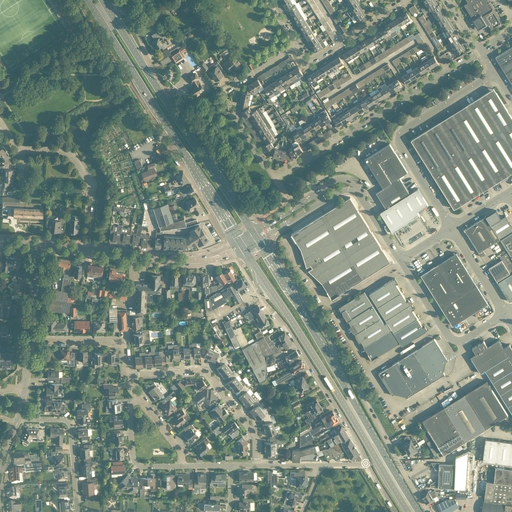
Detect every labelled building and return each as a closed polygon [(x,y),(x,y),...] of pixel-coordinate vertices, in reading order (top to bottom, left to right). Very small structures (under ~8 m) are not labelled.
[(182,3),(182,2),(180,3),(186,11),(195,5),(191,0),(184,0),(183,1),(184,2),(182,3)] [(290,0),(283,5),(282,5),(283,5),(284,7),(283,7),(284,7),(285,9),(285,10),(287,9),(295,4),(297,3),(294,0),(290,0)] [(354,0),(347,5),(350,10),(360,3),(360,2),(359,3),(358,1),(358,0),(357,0),(354,0)] [(424,7),(427,12),(429,11),(438,5),(438,4),(437,4),(436,2),(435,0),(434,0),(426,5),(424,7)] [(483,22),(484,22),(485,21),(485,22),(486,23),(488,27),(488,28),(489,28),(491,30),(501,24),(501,22),(490,4),(489,4),(490,2),(488,1),(488,0),(487,0),(508,0),(511,3),(511,0),(466,0),(468,2),(465,4),(465,5),(472,17),(473,17),(474,17),(475,18),(474,19),(474,20),(476,23),(475,24),(477,25),(478,28),(480,28),(484,26),(484,24),(483,22)] [(168,6),(172,11),(179,5),(176,1),(168,6)] [(332,6),(329,1),(324,4),(328,9),(332,6)] [(352,13),(349,15),(351,17),(354,15),(362,10),(361,8),(359,6),(360,6),(359,5),(360,4),(360,3),(352,9),(350,10),(352,13)] [(289,13),(290,13),(291,14),(299,9),(295,4),(287,9),(288,10),(289,12),(289,13)] [(438,5),(429,11),(432,16),(435,15),(443,9),(442,10),(441,8),(442,8),(442,7),(441,7),(440,5),(440,4),(438,5)] [(293,19),(294,20),(302,15),(299,9),(291,14),(290,15),(291,15),(292,16),(291,17),(292,17),(293,19)] [(435,15),(438,20),(446,15),(446,14),(445,14),(444,12),(444,11),(444,12),(443,10),(443,9),(435,15)] [(362,10),(354,15),(357,21),(360,19),(362,21),(367,19),(365,16),(366,15),(365,14),(363,12),(364,12),(363,12),(362,10)] [(400,14),(406,22),(407,25),(413,21),(406,10),(405,11),(403,13),(402,12),(402,13),(401,14),(400,14)] [(396,16),(395,17),(400,26),(402,28),(407,25),(406,22),(400,14),(399,15),(398,15),(396,17),(396,16)] [(297,25),(305,20),(302,15),(294,20),(294,21),(295,21),(296,23),(296,24),(296,23),(297,25)] [(438,20),(441,25),(450,20),(449,20),(448,19),(448,18),(447,16),(446,15),(438,20)] [(390,20),(389,20),(395,29),(400,26),(395,17),(394,18),(392,19),(391,19),(392,20),(390,21),(390,20)] [(162,21),(166,27),(171,24),(168,18),(162,21)] [(300,30),(300,31),(309,25),(312,23),(309,18),(305,20),(297,25),(297,26),(298,25),(299,27),(298,27),(298,28),(299,27),(300,30)] [(384,24),(392,37),(392,36),(391,35),(393,33),(395,33),(397,32),(395,29),(389,20),(389,21),(390,21),(388,22),(387,22),(385,23),(384,24)] [(441,25),(445,31),(453,26),(452,24),(452,25),(451,23),(451,22),(450,22),(449,21),(450,20),(441,25)] [(347,30),(342,22),(338,25),(340,28),(339,29),(342,33),(347,30)] [(211,23),(198,30),(200,33),(201,32),(203,35),(204,37),(210,33),(209,31),(209,30),(213,27),(211,23)] [(171,24),(166,27),(170,34),(175,31),(171,24)] [(380,29),(385,37),(387,40),(392,37),(384,24),(385,25),(384,26),(382,28),(382,27),(382,28),(380,29)] [(304,36),(312,31),(309,25),(300,31),(301,32),(303,34),(302,34),(303,34),(304,36)] [(445,31),(448,36),(456,31),(455,29),(453,27),(454,27),(453,26),(445,31)] [(306,40),(307,41),(315,36),(314,33),(316,32),(314,29),(312,31),(304,36),(305,38),(307,40),(306,40)] [(375,31),(374,32),(380,41),(385,37),(380,29),(378,30),(376,32),(375,31)] [(155,40),(152,42),(153,42),(152,43),(154,46),(154,45),(157,49),(161,46),(161,48),(164,46),(167,45),(164,41),(162,38),(162,37),(163,36),(160,31),(157,33),(156,32),(152,35),(155,40)] [(450,42),(460,36),(459,35),(457,33),(458,33),(457,33),(456,31),(448,36),(451,41),(450,42)] [(369,35),(374,44),(376,46),(378,45),(377,43),(380,41),(374,32),(373,33),(374,33),(371,34),(371,35),(370,36),(369,35)] [(408,33),(406,34),(407,37),(410,41),(415,38),(414,36),(412,33),(410,35),(408,33)] [(365,38),(364,39),(369,47),(374,44),(369,35),(369,36),(367,37),(365,38)] [(310,47),(319,41),(315,36),(307,41),(308,42),(309,44),(309,45),(310,45),(311,46),(310,47)] [(450,42),(453,48),(461,42),(461,43),(460,41),(460,40),(459,38),(458,37),(460,36),(450,42)] [(425,44),(422,38),(417,41),(419,44),(420,46),(425,44)] [(310,47),(311,47),(312,48),(311,49),(312,49),(313,51),(314,52),(322,47),(322,48),(326,46),(322,39),(319,41),(310,47)] [(359,42),(358,42),(364,51),(369,47),(364,39),(363,39),(363,40),(361,41),(360,41),(361,41),(359,42)] [(226,40),(222,43),(227,49),(230,47),(226,40)] [(354,45),(353,45),(358,54),(364,51),(358,42),(358,43),(357,44),(357,43),(356,43),(356,44),(354,45)] [(461,42),(453,48),(456,53),(457,53),(459,56),(464,53),(465,50),(464,48),(465,48),(464,47),(463,45),(463,44),(462,45),(461,43),(462,43),(461,42)] [(348,49),(353,57),(358,54),(353,45),(352,46),(350,48),(350,47),(350,48),(348,49)] [(511,46),(496,57),(511,83),(511,46)] [(167,48),(159,53),(161,56),(163,58),(165,63),(174,63),(169,55),(171,54),(167,48)] [(170,55),(175,63),(184,57),(179,49),(170,55)] [(353,57),(348,49),(346,50),(345,50),(346,50),(344,52),(343,51),(342,52),(348,61),(353,57)] [(450,62),(445,53),(442,55),(446,62),(447,63),(450,62)] [(228,60),(223,64),(228,71),(231,69),(233,67),(235,69),(236,68),(236,69),(237,69),(239,67),(238,66),(241,65),(241,64),(234,55),(228,60)] [(335,57),(333,58),(337,64),(338,67),(343,63),(338,55),(337,55),(337,56),(335,57),(334,57),(335,57)] [(434,56),(429,60),(434,68),(439,65),(434,56)] [(395,65),(400,62),(398,57),(392,61),(395,65)] [(422,61),(423,63),(429,71),(434,68),(429,60),(427,57),(422,61)] [(328,61),(327,61),(333,70),(334,72),(340,69),(338,67),(337,64),(333,58),(332,58),(333,59),(331,60),(331,59),(330,59),(331,60),(328,61)] [(200,64),(205,71),(208,68),(203,61),(200,64)] [(216,66),(209,72),(215,81),(217,79),(218,78),(220,77),(221,77),(221,78),(223,76),(223,75),(220,71),(223,69),(217,61),(214,63),(216,66)] [(322,65),(327,73),(333,70),(327,61),(326,62),(324,64),(324,63),(324,64),(322,65)] [(287,64),(287,65),(289,69),(290,69),(291,71),(288,72),(292,78),(293,80),(295,82),(299,79),(298,77),(297,76),(292,67),(289,63),(287,64)] [(423,63),(418,66),(423,75),(429,71),(423,63)] [(160,67),(157,70),(163,74),(165,72),(166,72),(166,73),(166,74),(166,75),(166,76),(167,76),(168,77),(169,77),(170,77),(171,77),(171,76),(172,76),(172,75),(173,74),(173,73),(172,72),(172,71),(171,71),(171,70),(170,70),(169,70),(168,70),(167,70),(167,71),(166,70),(168,69),(163,65),(161,67),(164,69),(163,70),(160,67)] [(318,67),(317,68),(322,77),(327,73),(322,65),(320,66),(318,68),(318,67)] [(294,66),(292,67),(297,76),(298,77),(299,79),(300,80),(305,77),(303,74),(302,73),(298,66),(295,68),(294,66)] [(418,66),(413,70),(418,78),(423,75),(418,66)] [(362,71),(359,67),(353,70),(356,75),(362,71)] [(312,71),(311,71),(317,80),(322,77),(317,68),(316,69),(314,70),(313,70),(313,71),(312,72),(312,71)] [(413,70),(407,73),(413,81),(418,78),(413,70)] [(307,74),(306,75),(309,79),(311,83),(314,87),(319,84),(317,80),(311,71),(311,72),(310,73),(309,72),(309,73),(307,74)] [(284,72),(282,73),(288,83),(290,85),(295,82),(293,80),(292,78),(288,72),(285,74),(284,72)] [(191,83),(192,83),(194,82),(196,86),(192,89),(191,90),(191,91),(193,94),(194,94),(195,94),(203,89),(197,79),(199,79),(195,73),(187,78),(191,83)] [(281,77),(279,78),(283,86),(288,83),(282,73),(280,74),(281,77)] [(413,81),(407,73),(402,76),(407,85),(413,81)] [(342,77),(339,79),(342,84),(347,81),(344,76),(343,74),(341,75),(342,77)] [(254,79),(252,80),(258,89),(259,91),(264,88),(269,95),(264,88),(263,85),(262,86),(261,83),(263,81),(262,80),(259,76),(257,77),(258,79),(255,81),(254,79)] [(275,78),(273,79),(280,91),(285,88),(283,86),(279,78),(276,80),(275,78)] [(272,83),(269,84),(275,94),(275,95),(280,92),(280,91),(273,79),(270,81),(272,83)] [(398,79),(392,82),(398,91),(403,87),(398,79)] [(251,83),(244,87),(251,92),(252,91),(253,92),(258,89),(252,80),(250,81),(251,83)] [(266,86),(263,81),(261,83),(262,86),(263,85),(264,88),(269,95),(270,98),(275,94),(269,84),(266,86)] [(392,82),(387,86),(392,94),(398,91),(392,82)] [(356,83),(351,87),(353,91),(355,93),(360,90),(359,88),(356,83)] [(379,91),(376,92),(382,101),(387,97),(382,89),(380,86),(377,88),(379,91)] [(387,86),(382,89),(387,97),(392,94),(387,86)] [(239,95),(239,97),(249,99),(251,94),(250,94),(251,92),(244,87),(243,92),(242,92),(241,95),(239,95)] [(466,106),(468,110),(506,170),(509,174),(511,171),(511,117),(496,92),(495,93),(491,92),(490,91),(466,106)] [(376,92),(371,96),(376,104),(382,101),(376,92)] [(364,96),(359,100),(366,111),(371,107),(366,99),(364,96)] [(371,96),(366,99),(371,107),(376,104),(371,96)] [(241,103),(240,108),(248,106),(248,105),(249,99),(239,97),(238,99),(240,100),(240,103),(241,103)] [(359,100),(353,103),(355,106),(360,114),(366,111),(359,100)] [(242,116),(243,118),(252,112),(249,107),(248,108),(248,106),(240,108),(244,115),(242,116)] [(350,109),(348,106),(343,110),(344,112),(350,121),(355,117),(350,109)] [(355,106),(350,109),(355,117),(360,114),(355,106)] [(250,116),(252,119),(260,114),(262,113),(259,108),(252,112),(243,118),(244,120),(250,116)] [(321,112),(320,113),(328,125),(330,129),(331,129),(332,128),(332,126),(331,125),(330,123),(333,122),(331,120),(329,115),(327,112),(326,110),(324,110),(321,112)] [(337,113),(339,116),(344,124),(350,121),(344,112),(343,110),(337,113)] [(468,110),(442,126),(480,186),(506,170),(468,110)] [(248,126),(249,128),(266,117),(263,112),(262,113),(260,114),(252,119),(254,122),(248,126)] [(320,113),(316,116),(322,126),(325,124),(326,126),(328,125),(320,113)] [(316,116),(311,119),(318,131),(320,130),(319,127),(322,126),(316,116)] [(344,124),(339,116),(334,119),(339,128),(344,124)] [(256,126),(258,129),(269,122),(266,117),(249,128),(250,129),(256,126)] [(306,122),(312,132),(315,130),(316,132),(318,131),(311,119),(306,122)] [(301,123),(301,125),(309,137),(310,136),(309,134),(312,132),(306,122),(304,121),(301,123)] [(254,135),(255,137),(271,127),(272,127),(269,122),(258,129),(260,131),(254,135)] [(480,186),(442,126),(439,122),(412,139),(430,169),(428,171),(433,180),(436,178),(454,208),(482,190),(480,186)] [(301,124),(296,127),(298,130),(302,138),(305,136),(306,138),(309,137),(301,125),(301,124)] [(262,135),(264,138),(274,132),(271,127),(255,137),(256,139),(262,135)] [(299,143),(298,143),(300,146),(302,144),(299,140),(302,138),(298,130),(296,127),(291,130),(299,143)] [(260,145),(261,147),(271,141),(275,139),(274,137),(276,135),(274,132),(264,138),(266,141),(260,145)] [(273,146),(274,146),(271,141),(261,147),(262,149),(264,148),(269,154),(274,148),(273,147),(274,147),(273,146)] [(298,143),(293,146),(299,156),(301,154),(300,153),(303,151),(303,152),(306,150),(302,144),(300,146),(298,143)] [(408,172),(390,143),(388,144),(365,158),(384,188),(376,192),(386,208),(380,212),(393,232),(420,215),(417,211),(428,204),(418,188),(410,193),(400,177),(408,172)] [(293,147),(290,149),(288,149),(289,150),(288,151),(289,159),(292,157),(296,155),(297,157),(299,156),(293,146),(293,147)] [(276,160),(278,160),(281,149),(275,148),(274,148),(274,147),(273,147),(274,148),(269,154),(273,155),(273,156),(276,157),(276,160)] [(281,149),(278,160),(280,161),(281,158),(284,159),(285,158),(289,159),(288,151),(286,151),(281,149)] [(0,160),(1,159),(5,165),(10,163),(12,163),(9,159),(11,157),(9,154),(10,154),(8,151),(0,155),(0,160)] [(134,161),(137,168),(142,166),(140,159),(134,161)] [(148,164),(150,168),(150,169),(148,170),(148,171),(142,173),(145,180),(153,177),(154,177),(153,177),(157,176),(155,170),(155,169),(154,167),(155,166),(154,162),(148,164)] [(1,172),(1,175),(2,175),(4,175),(5,175),(14,175),(14,172),(14,169),(9,169),(10,168),(10,163),(5,165),(3,165),(2,168),(3,168),(3,172),(1,172)] [(174,183),(186,176),(184,173),(185,173),(184,172),(183,171),(176,175),(178,177),(173,180),(174,183)] [(1,176),(0,177),(0,185),(2,186),(4,186),(6,186),(9,186),(9,183),(11,183),(12,182),(12,183),(13,183),(13,181),(13,179),(14,179),(14,175),(4,175),(2,175),(1,175),(1,176)] [(176,184),(177,186),(182,184),(189,180),(188,179),(188,178),(187,177),(186,176),(174,183),(175,185),(176,184)] [(191,184),(180,191),(182,194),(184,192),(184,191),(186,190),(188,194),(194,189),(191,184)] [(307,267),(311,264),(313,267),(309,270),(316,276),(322,282),(332,298),(391,261),(350,197),(292,233),(301,249),(304,258),(307,267)] [(185,200),(182,202),(182,204),(183,206),(185,207),(188,205),(191,210),(193,209),(196,215),(199,213),(203,210),(197,200),(196,201),(194,198),(190,200),(190,199),(186,202),(185,200)] [(155,207),(153,208),(155,212),(159,226),(161,230),(171,229),(171,228),(186,226),(198,223),(197,223),(197,222),(196,219),(192,220),(185,222),(184,218),(184,217),(173,220),(171,214),(171,213),(168,206),(167,203),(161,205),(155,207)] [(54,220),(50,220),(47,219),(46,224),(49,225),(49,230),(53,231),(54,232),(55,231),(60,231),(61,222),(65,223),(66,205),(64,205),(61,208),(60,214),(59,215),(60,216),(59,220),(58,221),(56,220),(55,219),(54,220)] [(13,217),(43,218),(44,209),(14,207),(13,217)] [(496,210),(486,216),(500,238),(511,230),(511,226),(505,216),(501,218),(496,210)] [(71,233),(75,233),(75,232),(78,233),(79,220),(77,219),(78,216),(72,215),(72,223),(69,223),(69,232),(71,232),(71,233)] [(500,238),(486,216),(482,219),(481,219),(465,229),(481,256),(485,254),(483,249),(496,241),(500,238)] [(188,248),(195,244),(197,242),(199,245),(202,243),(205,241),(208,239),(206,235),(202,228),(202,229),(199,224),(190,230),(192,234),(187,237),(164,236),(164,240),(161,240),(161,246),(163,247),(163,248),(174,249),(174,247),(188,248)] [(111,229),(109,240),(112,240),(112,241),(119,242),(122,225),(118,225),(118,226),(113,225),(112,230),(111,229)] [(122,242),(129,243),(131,227),(128,226),(127,232),(121,231),(122,225),(119,242),(119,240),(122,241),(122,242)] [(131,227),(129,243),(129,242),(132,242),(132,243),(138,244),(140,234),(141,229),(142,225),(138,225),(137,228),(137,234),(134,233),(134,232),(133,231),(133,230),(132,230),(131,230),(131,227)] [(511,232),(501,240),(507,249),(511,256),(511,254),(511,232)] [(140,234),(138,244),(141,245),(141,246),(147,247),(147,245),(150,246),(151,239),(148,238),(149,235),(142,234),(142,235),(140,234)] [(511,260),(511,259),(511,257),(507,249),(501,252),(503,255),(500,257),(502,260),(489,268),(497,281),(511,271),(511,260)] [(459,295),(476,284),(459,256),(457,252),(453,254),(439,263),(459,295)] [(8,268),(10,268),(13,269),(14,257),(10,257),(10,256),(8,256),(7,257),(6,256),(6,261),(3,261),(2,268),(2,270),(8,270),(8,268)] [(89,270),(87,277),(94,278),(94,277),(96,265),(92,264),(92,263),(92,262),(89,262),(87,269),(89,270)] [(441,306),(459,295),(439,263),(424,273),(422,274),(421,274),(422,275),(423,278),(441,306)] [(96,265),(94,277),(100,278),(100,277),(101,274),(101,272),(102,272),(103,269),(104,264),(100,264),(100,266),(96,265)] [(109,279),(115,280),(116,272),(117,268),(110,267),(109,279)] [(215,285),(212,286),(213,294),(217,292),(237,281),(230,269),(230,270),(228,271),(227,270),(225,272),(224,273),(226,277),(225,277),(227,280),(222,283),(218,285),(215,285)] [(116,272),(115,280),(121,281),(122,278),(124,278),(125,273),(116,272)] [(217,274),(222,283),(227,280),(225,277),(226,277),(224,273),(223,274),(222,272),(220,273),(219,272),(217,274)] [(511,273),(498,282),(509,301),(511,299),(511,273)] [(146,293),(146,298),(152,299),(152,296),(150,296),(150,293),(161,294),(161,288),(161,283),(160,283),(160,274),(150,274),(150,283),(147,283),(146,293)] [(171,283),(170,283),(170,289),(174,289),(178,290),(178,288),(178,283),(177,283),(178,275),(175,275),(174,275),(173,274),(172,275),(172,280),(171,282),(171,283)] [(191,275),(189,275),(189,288),(189,291),(192,291),(192,283),(197,283),(197,280),(197,275),(194,275),(193,275),(193,274),(192,274),(191,275)] [(201,275),(200,275),(200,280),(200,285),(205,285),(205,293),(206,293),(206,298),(204,298),(205,308),(210,308),(211,308),(209,296),(209,285),(208,285),(208,275),(205,275),(204,275),(203,274),(202,274),(201,275)] [(51,289),(49,299),(67,301),(68,296),(71,278),(70,278),(68,278),(66,277),(63,277),(61,290),(51,289)] [(209,296),(211,308),(212,309),(227,301),(231,306),(243,299),(238,291),(246,286),(241,278),(237,281),(217,292),(213,294),(209,296)] [(369,293),(378,306),(401,292),(395,283),(397,282),(394,278),(369,293)] [(136,292),(135,312),(146,312),(146,298),(146,293),(147,283),(135,282),(135,292),(136,292)] [(459,295),(441,306),(451,322),(452,324),(453,325),(454,325),(456,323),(488,303),(476,284),(459,295)] [(348,321),(348,320),(373,305),(364,291),(339,307),(348,321)] [(378,306),(386,319),(411,304),(408,299),(406,300),(401,292),(378,306)] [(0,305),(1,306),(0,302),(0,300),(4,299),(4,302),(4,314),(12,314),(12,312),(12,305),(9,305),(8,300),(6,300),(6,298),(5,294),(0,294),(0,305)] [(12,305),(12,312),(20,312),(20,298),(12,298),(12,305)] [(49,299),(48,308),(53,309),(69,312),(71,302),(67,302),(67,301),(49,299)] [(386,322),(391,328),(394,332),(417,317),(412,309),(413,308),(411,304),(386,319),(387,321),(386,322)] [(349,326),(354,334),(381,317),(373,305),(348,320),(351,324),(349,326)] [(253,319),(254,321),(264,314),(262,311),(258,306),(244,315),(245,317),(247,317),(250,321),(253,319)] [(110,322),(118,321),(117,308),(109,307),(110,322)] [(132,314),(130,314),(130,317),(132,317),(132,324),(131,325),(132,326),(132,327),(132,328),(133,328),(134,329),(136,329),(137,328),(140,328),(140,323),(142,323),(143,322),(142,316),(142,313),(135,314),(132,314)] [(264,314),(254,321),(259,329),(262,327),(263,327),(264,326),(269,323),(268,322),(269,321),(268,320),(267,320),(266,317),(264,314)] [(361,341),(364,345),(391,328),(386,322),(384,323),(381,317),(354,334),(360,342),(361,341)] [(417,317),(394,332),(400,342),(402,345),(427,330),(424,325),(423,326),(417,317)] [(225,320),(222,321),(223,323),(233,343),(234,347),(240,345),(233,330),(231,326),(232,326),(229,319),(226,322),(225,320)] [(54,320),(52,320),(47,320),(46,330),(56,330),(67,330),(67,323),(54,323),(54,320)] [(74,323),(73,324),(73,327),(74,328),(74,331),(81,331),(82,331),(84,331),(85,331),(89,331),(89,321),(74,321),(74,323)] [(94,322),(94,325),(94,330),(98,330),(98,331),(104,331),(104,323),(98,323),(98,322),(94,322)] [(8,325),(1,325),(1,334),(8,334),(8,337),(12,337),(11,328),(8,328),(8,325)] [(240,326),(233,330),(240,345),(242,349),(242,348),(249,345),(240,326)] [(391,328),(364,345),(363,346),(370,356),(369,357),(371,361),(375,358),(400,342),(394,332),(391,328)] [(149,333),(149,329),(142,330),(142,333),(134,334),(134,335),(133,335),(133,341),(134,341),(134,342),(135,345),(150,344),(150,338),(145,338),(145,333),(149,333)] [(260,330),(255,334),(257,338),(258,340),(264,337),(264,336),(260,330)] [(271,340),(267,342),(270,348),(277,344),(277,345),(279,344),(288,338),(285,332),(278,336),(280,339),(274,343),(272,340),(271,340)] [(280,347),(279,344),(277,345),(277,344),(270,348),(267,342),(264,337),(258,340),(255,342),(249,345),(242,348),(256,375),(258,378),(260,382),(266,379),(266,366),(266,361),(267,355),(273,353),(281,351),(280,347)] [(280,347),(283,345),(285,347),(292,343),(289,340),(288,338),(279,344),(280,347)] [(413,352),(431,382),(432,382),(432,381),(440,376),(444,374),(445,374),(443,371),(446,361),(448,360),(448,359),(434,338),(413,352)] [(499,339),(487,346),(489,350),(497,362),(511,353),(511,347),(510,344),(504,348),(499,339)] [(471,357),(481,373),(485,370),(497,362),(489,350),(487,346),(484,340),(472,348),(476,353),(471,357)] [(192,344),(189,345),(189,348),(190,355),(194,354),(194,356),(194,357),(201,357),(200,355),(200,353),(200,347),(197,347),(196,343),(191,343),(192,344)] [(174,344),(168,345),(168,350),(168,352),(169,356),(173,356),(173,357),(174,359),(180,359),(180,357),(179,355),(179,349),(179,348),(179,346),(174,346),(174,344)] [(200,345),(200,347),(200,353),(206,353),(205,354),(204,357),(209,359),(214,350),(208,347),(209,345),(208,345),(200,345)] [(183,348),(179,349),(179,355),(184,355),(184,356),(184,358),(190,358),(190,356),(190,355),(189,348),(183,348)] [(59,359),(59,362),(67,362),(67,366),(72,366),(72,362),(75,362),(75,355),(72,355),(69,355),(69,350),(60,350),(60,355),(59,355),(59,359)] [(155,355),(155,361),(155,364),(155,365),(156,365),(156,366),(161,366),(161,365),(162,365),(162,364),(165,364),(165,360),(164,350),(159,351),(159,355),(155,355)] [(218,360),(220,362),(225,358),(229,355),(227,352),(222,356),(219,353),(219,352),(214,350),(209,359),(215,362),(216,359),(218,360)] [(299,355),(296,350),(289,354),(284,357),(289,364),(294,362),(293,360),(299,355)] [(88,360),(87,360),(87,351),(79,351),(76,351),(76,364),(83,364),(88,365),(88,360)] [(111,364),(114,364),(119,364),(119,357),(114,357),(114,352),(111,352),(111,351),(109,351),(109,352),(108,352),(108,354),(104,354),(104,362),(111,362),(111,364)] [(145,353),(146,361),(145,361),(146,365),(146,366),(147,367),(151,366),(152,365),(155,364),(155,361),(155,355),(154,351),(149,352),(149,353),(145,353)] [(91,366),(96,366),(98,365),(100,366),(102,364),(100,363),(101,363),(101,352),(100,352),(96,352),(95,352),(95,359),(91,359),(91,366)] [(140,356),(135,357),(136,367),(137,367),(137,368),(142,367),(142,366),(142,365),(146,365),(145,361),(146,361),(145,353),(145,352),(139,352),(140,356)] [(413,352),(396,362),(414,392),(415,393),(415,392),(431,382),(413,352)] [(9,353),(5,353),(5,358),(5,367),(12,367),(12,360),(14,360),(14,353),(9,353)] [(267,355),(266,361),(266,366),(272,364),(272,361),(275,360),(273,353),(267,355)] [(485,370),(493,382),(511,369),(511,353),(497,362),(485,370)] [(217,368),(220,373),(228,367),(226,364),(228,363),(225,358),(220,362),(222,364),(217,368)] [(291,369),(271,381),(274,385),(279,382),(279,383),(291,376),(292,376),(294,374),(293,372),(302,366),(305,365),(304,365),(304,364),(304,363),(303,362),(301,360),(297,363),(295,364),(295,365),(292,367),(290,368),(291,369)] [(396,362),(379,373),(392,394),(392,395),(394,393),(405,396),(406,398),(407,398),(406,397),(414,392),(396,362)] [(228,367),(220,373),(224,378),(228,375),(229,374),(231,376),(236,372),(234,370),(232,371),(228,367)] [(511,369),(493,382),(500,394),(511,386),(511,369)] [(55,382),(60,382),(70,382),(70,377),(58,377),(59,371),(54,370),(54,371),(48,371),(48,378),(55,378),(55,382)] [(232,379),(228,383),(231,387),(239,381),(236,377),(238,375),(236,372),(231,376),(233,379),(232,379)] [(247,383),(249,385),(251,383),(246,376),(242,379),(246,383),(247,383)] [(291,376),(279,383),(281,385),(286,382),(286,383),(289,381),(293,379),(292,377),(291,376)] [(292,386),(294,388),(306,381),(304,379),(304,378),(304,377),(303,376),(302,376),(294,381),(296,384),(292,386)] [(196,379),(185,380),(185,385),(193,385),(195,387),(197,386),(200,390),(203,388),(207,384),(202,379),(200,381),(199,380),(198,381),(196,379)] [(239,381),(231,387),(235,392),(239,389),(240,388),(242,390),(247,387),(249,385),(247,383),(246,383),(242,379),(239,381)] [(184,386),(180,380),(176,383),(180,389),(184,386)] [(487,380),(465,393),(487,428),(508,414),(487,380)] [(306,381),(294,388),(296,391),(299,389),(301,392),(309,387),(309,386),(308,384),(307,384),(306,381)] [(146,386),(146,387),(149,391),(148,391),(155,400),(161,396),(163,399),(165,397),(163,394),(154,382),(150,385),(149,385),(149,384),(148,384),(147,384),(146,384),(146,385),(146,386)] [(62,383),(59,383),(50,383),(50,387),(47,387),(46,395),(57,396),(58,392),(62,392),(62,383)] [(109,392),(109,397),(114,397),(114,395),(119,395),(118,387),(112,387),(112,383),(104,383),(104,387),(107,387),(108,393),(109,392)] [(511,386),(500,394),(508,406),(511,403),(511,386)] [(243,393),(239,397),(242,401),(251,395),(247,391),(249,389),(247,387),(242,390),(244,393),(243,393)] [(206,389),(200,394),(193,400),(197,405),(205,399),(207,401),(207,402),(212,403),(212,402),(217,398),(211,390),(209,392),(206,389)] [(258,397),(260,399),(262,398),(256,391),(253,393),(257,397),(258,397)] [(177,408),(172,401),(177,398),(172,392),(165,397),(163,399),(161,400),(164,404),(161,406),(168,415),(177,408)] [(251,395),(242,401),(246,406),(250,403),(251,402),(253,405),(260,399),(258,397),(257,397),(253,393),(251,395)] [(465,393),(444,407),(465,441),(487,428),(465,393)] [(307,408),(308,410),(319,403),(318,401),(318,400),(317,399),(316,398),(315,398),(314,398),(313,399),(313,400),(309,402),(311,405),(307,408)] [(115,399),(110,399),(107,400),(108,408),(110,408),(110,412),(122,411),(121,403),(115,403),(115,399)] [(254,408),(250,411),(254,416),(262,409),(258,405),(260,403),(258,401),(260,399),(253,405),(255,407),(254,408)] [(45,400),(45,406),(45,411),(50,411),(50,410),(57,411),(57,412),(65,412),(65,406),(62,406),(62,402),(54,402),(54,401),(45,400)] [(82,409),(77,409),(78,416),(81,416),(81,419),(80,419),(81,424),(86,424),(91,424),(90,418),(86,418),(86,416),(88,416),(88,412),(87,408),(91,408),(90,403),(82,404),(82,409)] [(308,410),(305,412),(307,415),(310,413),(312,415),(307,418),(309,421),(317,417),(316,417),(315,414),(314,414),(315,413),(316,413),(320,411),(321,411),(322,410),(323,409),(322,408),(323,407),(322,406),(321,406),(319,403),(308,410)] [(219,404),(215,407),(211,410),(219,421),(227,415),(229,413),(224,408),(223,409),(219,404)] [(465,441),(444,407),(422,420),(444,454),(465,441)] [(182,409),(180,411),(176,414),(178,417),(174,420),(175,421),(174,423),(176,424),(177,425),(178,426),(186,420),(183,417),(186,415),(182,409)] [(262,409),(254,416),(257,420),(261,417),(262,416),(264,419),(269,415),(267,412),(265,414),(262,409)] [(330,410),(320,416),(324,422),(335,415),(334,413),(334,412),(333,412),(333,411),(331,412),(330,410)] [(266,423),(263,424),(265,430),(274,426),(273,422),(272,421),(270,418),(271,418),(270,416),(269,415),(264,419),(267,423),(266,423)] [(300,442),(300,445),(308,441),(313,437),(312,435),(321,429),(320,428),(324,426),(325,428),(332,424),(334,423),(338,420),(338,419),(338,418),(337,418),(335,415),(324,422),(317,427),(313,429),(300,436),(300,442)] [(118,416),(113,417),(109,417),(110,422),(114,422),(114,428),(123,427),(122,419),(118,419),(118,416)] [(224,425),(222,427),(226,433),(228,431),(231,435),(233,438),(235,436),(239,433),(239,431),(237,429),(239,427),(235,422),(232,424),(229,421),(228,422),(224,425)] [(188,425),(184,428),(188,434),(186,435),(188,437),(187,437),(191,443),(195,440),(199,436),(195,431),(194,432),(192,429),(194,427),(191,423),(188,425)] [(301,431),(300,436),(312,429),(308,423),(301,427),(301,431)] [(422,428),(419,423),(412,427),(415,432),(422,428)] [(332,432),(322,438),(323,442),(324,441),(325,441),(344,429),(343,427),(343,426),(342,425),(341,424),(337,427),(334,428),(333,429),(332,430),(332,432)] [(274,426),(265,430),(267,436),(270,434),(271,434),(271,439),(278,439),(278,430),(279,429),(279,427),(279,426),(278,425),(274,426)] [(24,445),(27,445),(28,444),(32,437),(37,437),(37,441),(45,441),(45,435),(39,435),(39,429),(27,428),(22,439),(23,439),(22,441),(23,443),(24,445)] [(50,436),(56,436),(56,443),(62,444),(62,436),(63,436),(63,428),(50,428),(50,436)] [(83,428),(78,429),(79,437),(81,437),(82,440),(86,440),(90,439),(90,435),(88,435),(88,428),(83,428)] [(316,444),(300,449),(300,455),(316,451),(330,447),(340,441),(341,443),(350,438),(345,430),(344,429),(325,441),(324,441),(323,442),(316,444)] [(116,446),(120,445),(120,442),(124,442),(124,435),(121,435),(120,431),(115,432),(111,432),(112,437),(113,436),(113,439),(115,439),(116,446)] [(239,444),(236,444),(236,453),(239,453),(241,453),(241,454),(245,454),(244,453),(247,453),(247,444),(244,440),(245,439),(243,436),(237,441),(239,444)] [(300,445),(300,449),(316,444),(314,441),(317,440),(315,436),(313,437),(308,441),(300,445)] [(405,447),(406,449),(418,442),(416,439),(413,442),(411,439),(409,436),(407,436),(405,437),(404,439),(406,442),(403,444),(403,445),(404,447),(405,447)] [(200,453),(201,455),(204,453),(205,453),(207,452),(207,451),(210,448),(206,444),(210,441),(206,437),(200,442),(202,444),(196,449),(197,451),(197,452),(199,453),(200,453)] [(354,444),(350,438),(341,443),(340,441),(330,447),(316,451),(318,455),(324,454),(328,460),(334,456),(354,444)] [(511,441),(486,438),(483,460),(511,463),(511,441)] [(271,442),(265,442),(265,448),(275,448),(278,448),(278,444),(278,443),(285,443),(285,439),(279,439),(278,439),(271,439),(271,442)] [(437,454),(429,441),(425,443),(433,456),(437,454)] [(418,442),(406,449),(408,452),(408,453),(408,454),(409,454),(410,455),(414,452),(418,450),(421,448),(418,442)] [(91,444),(89,444),(84,445),(84,448),(80,448),(81,457),(84,457),(84,460),(92,460),(91,456),(90,456),(89,450),(92,450),(91,444)] [(355,444),(354,444),(334,456),(336,460),(346,454),(349,459),(350,458),(352,461),(359,460),(360,460),(361,459),(361,458),(361,457),(358,453),(359,453),(355,447),(356,446),(355,444)] [(112,446),(109,446),(109,450),(111,449),(111,453),(116,453),(116,459),(119,458),(124,458),(123,448),(121,448),(121,445),(120,445),(116,446),(112,446)] [(270,459),(278,459),(278,453),(275,453),(275,448),(265,448),(265,454),(270,454),(270,459)] [(300,455),(300,449),(292,450),(292,461),(300,461),(300,455)] [(58,451),(53,451),(50,451),(50,455),(54,455),(55,465),(65,464),(64,454),(58,455),(58,451)] [(23,466),(24,470),(41,468),(41,465),(31,465),(31,462),(24,463),(24,456),(14,457),(14,460),(13,460),(13,466),(14,466),(14,467),(23,466)] [(93,461),(89,461),(84,461),(85,465),(83,465),(83,467),(81,467),(81,476),(87,475),(87,477),(92,476),(91,465),(93,464),(93,461)] [(113,465),(111,465),(111,473),(119,472),(122,472),(122,475),(125,472),(124,464),(123,464),(123,461),(118,461),(113,461),(113,465)] [(439,469),(439,474),(455,474),(456,464),(440,463),(440,462),(431,462),(435,469),(439,469)] [(509,511),(511,506),(511,468),(496,467),(494,477),(494,482),(490,481),(486,481),(482,511),(509,511)] [(14,470),(9,471),(10,482),(11,482),(11,484),(16,484),(23,483),(22,472),(24,472),(24,470),(22,470),(14,470)] [(63,470),(58,471),(55,471),(55,476),(58,476),(58,482),(67,482),(67,474),(63,474),(63,470)] [(253,477),(254,477),(254,472),(239,472),(239,482),(243,482),(243,480),(253,480),(253,477)] [(292,472),(290,472),(290,477),(292,477),(296,477),(296,479),(295,479),(295,485),(296,485),(296,486),(301,486),(306,486),(306,476),(305,476),(303,476),(303,475),(298,475),(298,472),(292,472)] [(198,478),(194,479),(194,483),(194,486),(194,488),(199,488),(199,486),(202,486),(206,486),(206,482),(206,478),(206,473),(198,473),(198,478)] [(225,486),(225,473),(215,473),(215,475),(211,475),(211,483),(217,483),(218,486),(225,486)] [(120,482),(117,486),(120,489),(128,489),(128,492),(131,492),(137,492),(137,489),(138,489),(138,482),(138,477),(136,477),(137,476),(133,476),(133,477),(132,477),(131,477),(128,474),(120,482)] [(150,477),(140,477),(140,482),(140,497),(145,497),(145,488),(151,488),(155,488),(155,479),(155,474),(150,474),(150,477)] [(177,474),(177,479),(177,483),(185,483),(185,486),(189,486),(193,486),(192,480),(189,480),(189,474),(183,474),(177,474)] [(455,474),(439,474),(438,481),(435,481),(430,483),(430,486),(455,488),(455,474)] [(163,477),(160,480),(160,484),(163,486),(166,486),(166,489),(169,489),(175,489),(175,480),(175,475),(169,475),(166,475),(166,477),(163,477)] [(95,489),(94,489),(93,484),(97,483),(97,478),(87,479),(87,482),(83,483),(83,486),(84,495),(95,494),(96,493),(97,492),(97,490),(96,489),(95,489)] [(68,484),(63,485),(53,485),(53,488),(58,492),(58,499),(67,499),(67,490),(68,488),(68,484)] [(239,488),(239,489),(240,489),(240,491),(240,496),(245,496),(249,496),(249,490),(252,490),(252,484),(247,484),(242,484),(242,488),(239,488)] [(7,492),(6,492),(6,497),(7,497),(8,500),(13,499),(16,499),(20,499),(19,494),(19,486),(14,486),(9,487),(9,490),(7,491),(7,492)] [(422,494),(421,494),(422,495),(422,496),(423,497),(424,499),(436,492),(437,494),(436,491),(435,490),(430,493),(428,490),(426,492),(422,494)] [(285,499),(283,504),(294,507),(294,505),(295,505),(297,500),(300,501),(302,494),(297,493),(292,492),(291,491),(289,498),(290,498),(289,500),(285,499)] [(436,492),(424,499),(426,502),(426,503),(427,504),(432,502),(434,500),(433,498),(438,495),(437,494),(436,492)] [(253,498),(248,498),(243,498),(243,502),(239,502),(239,510),(250,510),(250,502),(253,502),(253,498)] [(443,501),(438,504),(442,511),(449,511),(459,507),(455,499),(448,499),(447,499),(443,501)] [(67,501),(63,502),(54,502),(54,505),(59,511),(69,511),(69,504),(68,505),(67,501)] [(211,503),(204,503),(204,508),(205,508),(205,510),(209,511),(218,511),(218,510),(217,510),(218,509),(220,509),(220,504),(213,504),(213,503),(212,503),(211,503)]
